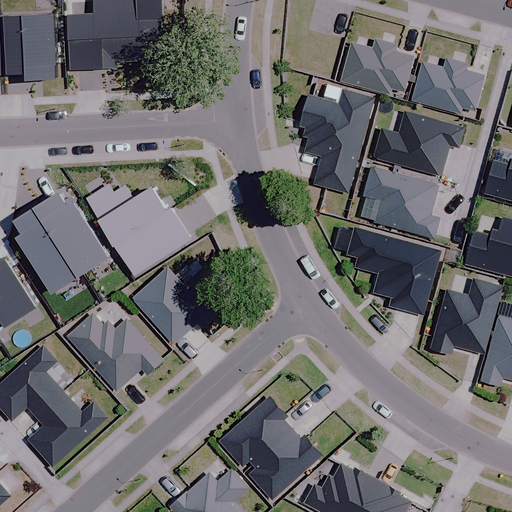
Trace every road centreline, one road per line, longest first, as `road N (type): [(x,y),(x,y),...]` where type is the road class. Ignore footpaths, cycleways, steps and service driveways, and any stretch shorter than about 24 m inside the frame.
road 1 (residential): [(305,305),(70,511)]
road 2 (residential): [(479,442),(415,408),(305,305)]
road 3 (residential): [(234,120),(13,135)]
road 4 (residential): [(305,305),(261,218),(234,120)]
road 5 (residential): [(234,120),(240,0)]
